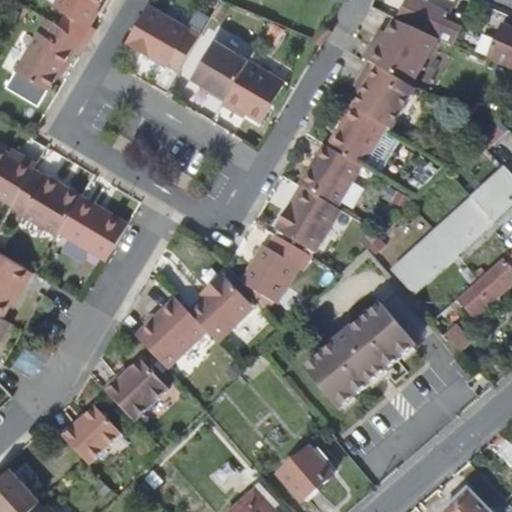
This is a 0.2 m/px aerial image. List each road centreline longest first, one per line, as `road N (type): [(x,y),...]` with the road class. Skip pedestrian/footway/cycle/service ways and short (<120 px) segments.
road 1 (residential): [(0,436),(67,365),(168,196)]
road 2 (residential): [(265,169),(92,70)]
road 3 (residential): [(92,70),(58,130),(168,196)]
road 4 (residential): [(265,169),(360,0)]
road 5 (residential): [(382,511),(511,399)]
road 6 (residential): [(168,196),(229,231),(265,169)]
